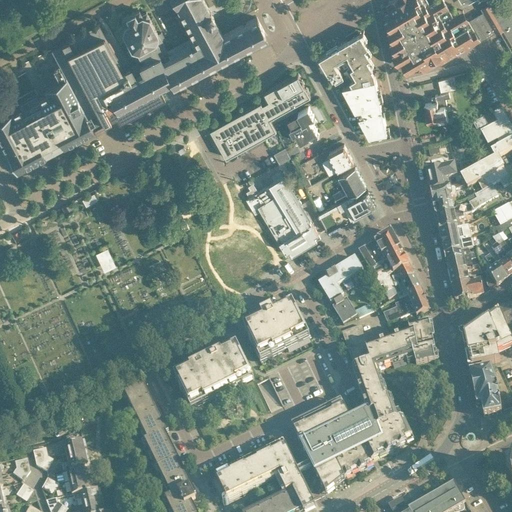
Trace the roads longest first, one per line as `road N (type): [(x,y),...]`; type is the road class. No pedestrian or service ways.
road 1 (unclassified): [(18,218),(255,89),(301,48)]
road 2 (residential): [(149,364),(195,458),(281,420)]
road 3 (residential): [(281,420),(345,386),(296,276)]
road 4 (residential): [(149,364),(296,276)]
road 5 (tertiary): [(406,144),(374,0)]
road 6 (unclassified): [(25,435),(149,364)]
road 7 (unclassified): [(360,153),(301,48)]
